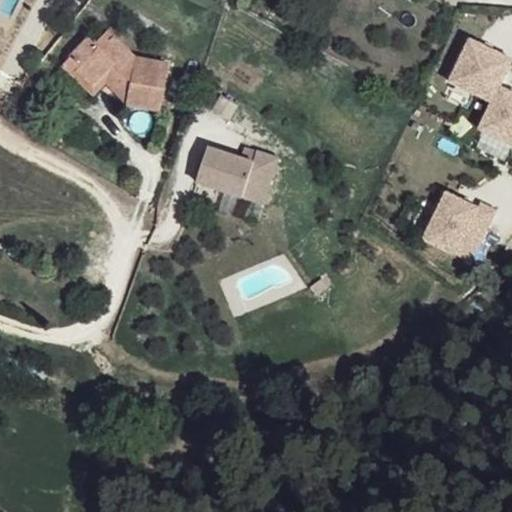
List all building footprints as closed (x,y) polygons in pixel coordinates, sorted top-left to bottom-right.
[(70,57),(62,66),(71,57),(80,65),(76,70),(92,87),(113,66),(131,83),(127,104),(127,108),(160,112),(169,63),(136,58),(108,31),(94,44),(89,38),(70,57)] [(481,129),(511,143),(511,90),(501,85),(511,61),(511,57),(471,38),(451,81),(494,101),(481,129)] [(71,57),(62,66),(95,97),(106,84),(127,104),(131,83),(113,66),(92,87),(76,70),(80,65),(71,57)] [(254,163),(209,148),(198,183),(265,205),(280,159),(258,152),(254,163)] [(474,262),(498,211),(483,204),(480,209),(449,193),(427,239),(474,262)] [(1,354),(0,356),(0,373),(43,389),(48,371),(1,354)]
